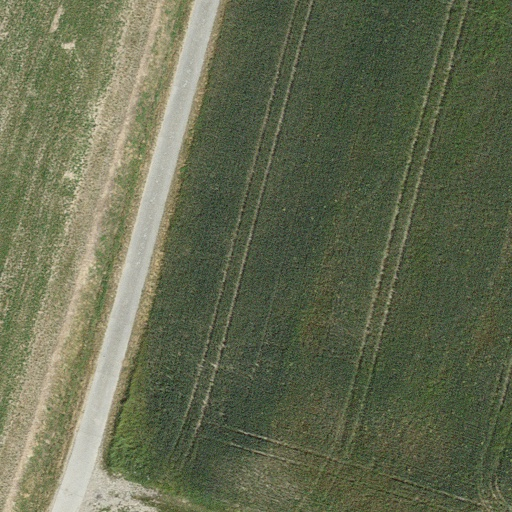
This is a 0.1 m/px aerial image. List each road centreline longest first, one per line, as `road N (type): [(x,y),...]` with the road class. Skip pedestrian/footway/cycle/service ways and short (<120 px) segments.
road 1 (track): [(74,511),(102,443),(220,0)]
road 2 (track): [(297,511),(102,443)]
